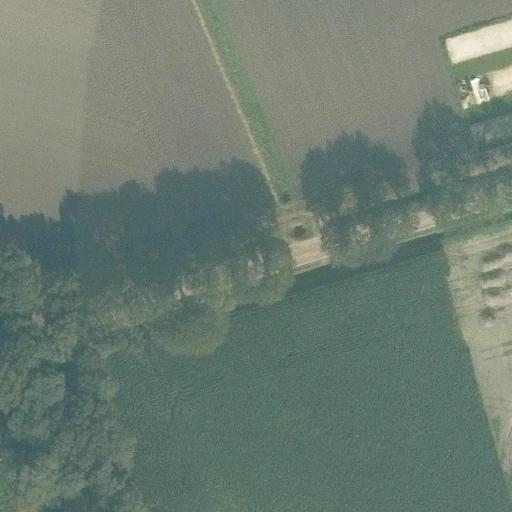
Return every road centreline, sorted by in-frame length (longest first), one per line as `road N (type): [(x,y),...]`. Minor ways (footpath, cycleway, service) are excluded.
road 1 (track): [(41,297),(137,306),(511,191)]
road 2 (track): [(41,297),(90,511)]
